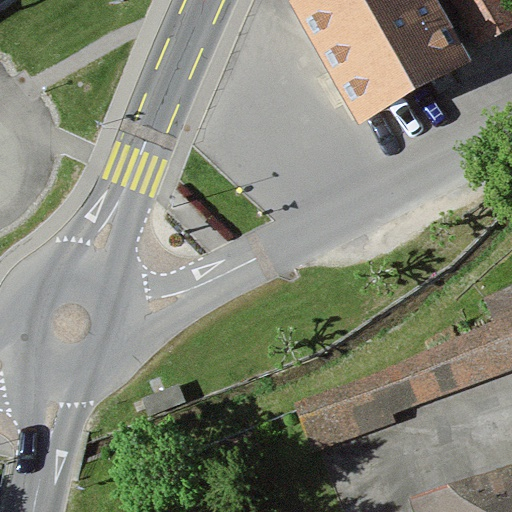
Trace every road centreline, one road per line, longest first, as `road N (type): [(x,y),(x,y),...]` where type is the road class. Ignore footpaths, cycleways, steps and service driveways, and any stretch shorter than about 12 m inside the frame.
road 1 (residential): [(132,311),(511,127)]
road 2 (tertiary): [(98,275),(207,0)]
road 3 (tertiary): [(98,275),(55,272),(19,297),(8,339),(14,361)]
road 4 (tertiary): [(58,396),(114,382),(134,349),(132,311)]
